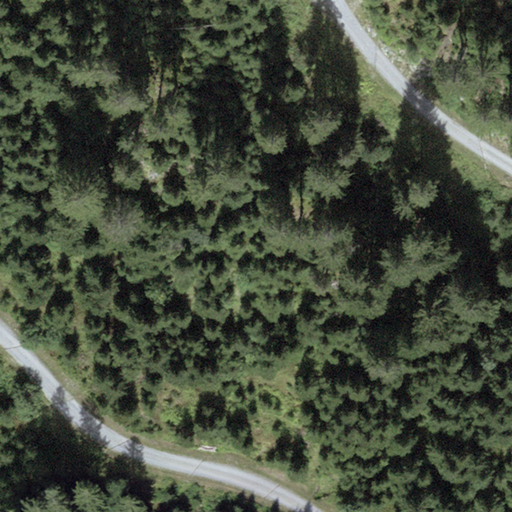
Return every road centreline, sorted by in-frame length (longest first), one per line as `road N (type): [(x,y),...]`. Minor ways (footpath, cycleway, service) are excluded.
road 1 (track): [(0,330),(101,434),(133,452),(242,479),(310,511)]
road 2 (track): [(511,167),(415,97),(333,0)]
